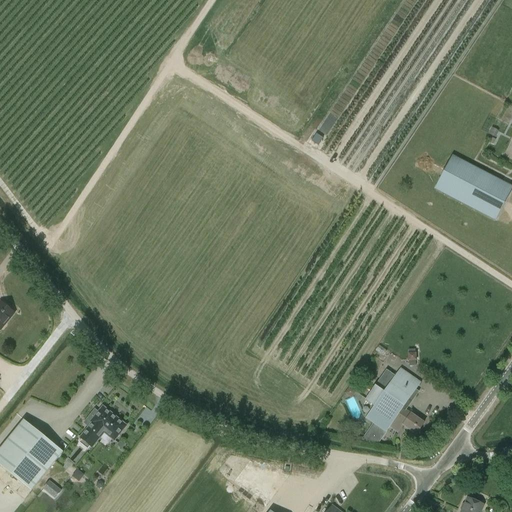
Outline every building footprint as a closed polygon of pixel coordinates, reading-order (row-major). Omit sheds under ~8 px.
[(323,139),(316,135),(311,142),(318,147),(323,139)] [(435,187),(495,218),(511,188),(451,157),(435,187)] [(1,303),(0,304),(0,329),(13,313),(11,311),(11,309),(8,307),(6,307),(1,303)] [(418,361),(418,352),(410,352),(410,361),(418,361)] [(400,369),(365,419),(386,433),(390,428),(398,434),(403,426),(416,435),(424,423),(403,408),(421,383),(400,369)] [(162,409),(156,405),(153,410),(159,414),(162,409)] [(103,406),(89,422),(91,424),(79,438),(91,448),(104,433),(114,441),(126,427),(103,406)] [(146,423),(153,414),(147,410),(140,419),(146,423)] [(0,451),(0,465),(32,491),(64,452),(25,421),(0,451)] [(125,445),(120,441),(116,446),(121,450),(125,445)] [(77,470),(72,476),(78,482),(84,475),(77,470)] [(480,511),(483,505),(467,498),(461,511),(480,511)]
